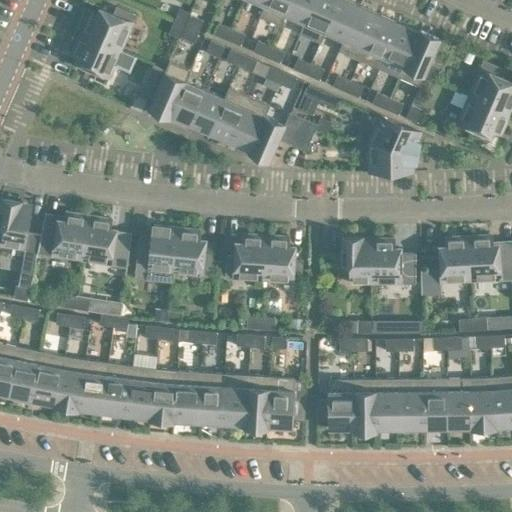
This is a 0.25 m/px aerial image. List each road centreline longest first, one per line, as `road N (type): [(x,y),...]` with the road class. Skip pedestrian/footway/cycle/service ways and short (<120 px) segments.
road 1 (residential): [(511,199),(210,196),(0,171)]
road 2 (tertiary): [(308,494),(81,472)]
road 3 (tertiary): [(511,489),(308,494)]
